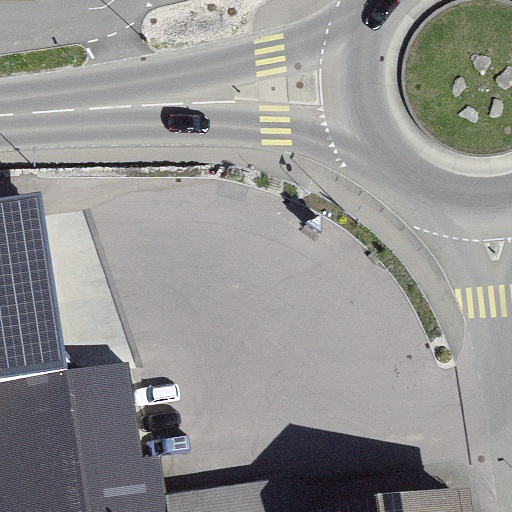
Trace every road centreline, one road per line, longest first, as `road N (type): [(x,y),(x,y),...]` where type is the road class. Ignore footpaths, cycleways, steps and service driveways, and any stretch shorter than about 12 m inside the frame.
road 1 (secondary): [(357,86),(0,112)]
road 2 (residential): [(492,209),(511,430)]
road 3 (secondary): [(357,86),(366,126),(386,161),(416,188),(492,209)]
